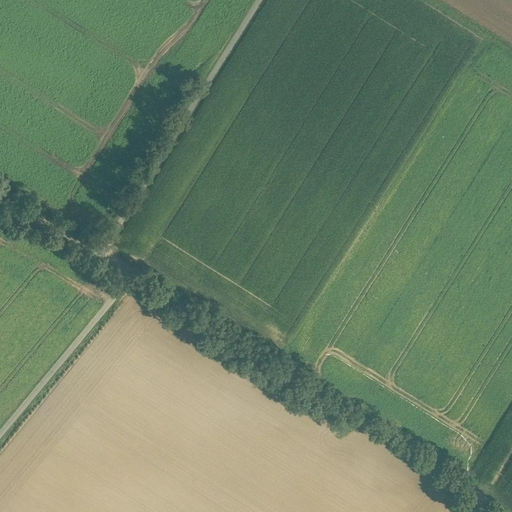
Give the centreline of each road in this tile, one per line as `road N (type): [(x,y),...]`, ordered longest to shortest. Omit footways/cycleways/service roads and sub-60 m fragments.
road 1 (unclassified): [(131,275),(508,511)]
road 2 (unclassified): [(256,0),(98,253),(131,275)]
road 3 (unclassified): [(131,275),(0,430)]
